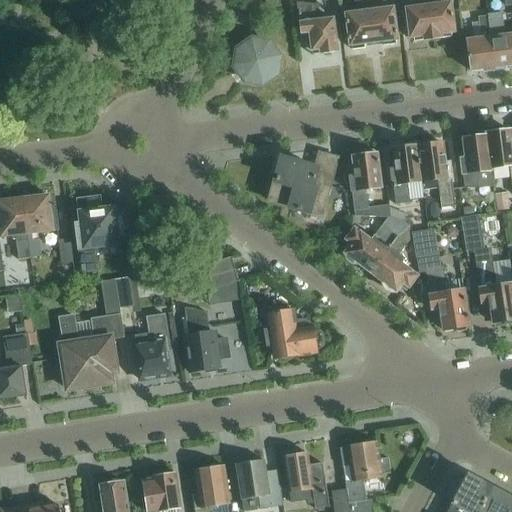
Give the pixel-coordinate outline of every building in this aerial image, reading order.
[(353,0),(355,11),(344,12),(348,47),(398,40),(393,6),(382,7),(380,0),(353,0)] [(432,38),(426,0),(415,0),(416,5),(405,7),(409,38),(413,37),(413,41),(432,38)] [(426,0),(432,38),(451,36),(451,32),(454,32),(450,1),(440,3),(439,0),(426,0)] [(308,33),(311,55),(336,51),(331,18),(315,20),(314,9),(318,8),(318,2),(315,3),(296,2),(300,34),(308,33)] [(487,14),(486,14),(494,67),(511,64),(511,32),(504,33),(502,11),(487,13),(487,14)] [(494,67),(486,14),(478,16),(480,37),(465,39),(470,71),(494,67)] [(233,76),(232,76),(231,77),(237,85),(238,84),(238,83),(244,79),(246,82),(262,85),(275,75),(277,59),(268,46),(252,43),(239,53),(236,69),(238,72),(233,76)] [(486,135),(491,168),(509,166),(511,190),(511,132),(511,130),(486,134),(486,135)] [(492,171),(491,168),(486,135),(463,138),(466,157),(460,158),(464,189),(478,187),(476,173),(492,171)] [(416,141),(422,180),(437,178),(441,208),(455,206),(450,163),(445,163),(443,143),(432,144),(432,139),(416,141)] [(408,182),(422,180),(416,141),(403,143),(403,147),(393,148),(398,169),(392,170),(397,203),(411,201),(408,182)] [(274,195),(272,201),(310,211),(311,208),(323,211),(338,157),(320,153),(316,168),(284,159),(279,175),(272,176),(268,190),(274,195)] [(367,189),(382,187),(377,153),(353,157),(356,176),(351,177),(356,210),(369,208),(367,189)] [(509,211),(507,193),(495,195),(497,212),(509,211)] [(32,200),(22,201),(30,259),(40,258),(38,241),(36,242),(35,233),(57,231),(54,213),(49,214),(47,198),(44,198),(44,194),(31,195),(32,200)] [(30,259),(22,201),(10,203),(10,198),(0,199),(0,237),(16,235),(17,244),(16,244),(18,261),(30,259)] [(92,248),(117,245),(113,210),(100,211),(98,199),(77,201),(80,225),(75,226),(81,274),(95,272),(92,248)] [(480,216),(462,218),(467,253),(485,250),(480,216)] [(345,256),(345,257),(345,258),(345,259),(345,260),(346,261),(346,262),(346,263),(347,263),(348,264),(349,265),(350,265),(351,266),(352,266),(353,266),(354,266),(355,266),(356,266),(357,265),(358,265),(359,265),(359,264),(371,273),(398,237),(411,226),(395,220),(389,229),(383,237),(381,240),(375,236),(371,242),(355,229),(347,240),(353,244),(345,254),(345,255),(345,256)] [(398,237),(371,273),(382,282),(382,284),(382,287),(383,290),(384,292),(386,293),(389,294),(391,294),(394,294),(396,293),(403,284),(409,288),(415,279),(415,275),(402,265),(406,260),(399,255),(407,244),(413,238),(411,226),(398,237)] [(57,242),(60,266),(72,265),(69,241),(57,242)] [(446,293),(442,269),(439,255),(421,258),(419,245),(415,246),(419,274),(425,273),(431,310),(439,309),(443,331),(469,327),(463,290),(446,293)] [(131,278),(132,284),(145,283),(142,259),(129,261),(131,278)] [(206,266),(210,279),(234,271),(231,259),(206,266)] [(511,320),(511,287),(511,284),(496,287),(493,263),(475,266),(481,304),(489,303),(493,323),(511,320)] [(234,271),(210,279),(213,291),(238,283),(234,271)] [(128,279),(114,280),(119,310),(132,308),(128,279)] [(73,317),(59,319),(63,347),(60,347),(66,391),(79,389),(81,392),(96,390),(98,386),(110,384),(109,374),(115,373),(110,340),(123,338),(119,310),(114,280),(101,283),(107,317),(91,320),(91,322),(94,342),(77,344),(74,324),(73,317)] [(8,314),(21,313),(19,297),(5,299),(8,314)] [(218,360),(229,358),(226,341),(215,342),(213,332),(207,333),(204,314),(185,311),(189,337),(184,337),(190,374),(219,370),(218,360)] [(323,344),(323,341),(323,338),(321,335),(319,332),(315,332),(312,332),(312,331),(311,328),(310,325),(308,323),(306,322),(301,322),(295,322),(293,312),(264,316),(266,331),(264,332),(267,347),(274,345),(276,358),(278,358),(282,359),(285,360),(288,360),(293,357),(295,356),(316,353),(315,350),(319,350),(321,349),(322,347),(323,344)] [(166,354),(169,350),(164,315),(146,318),(149,335),(135,337),(137,346),(134,347),(139,381),(143,380),(149,381),(150,381),(153,380),(155,378),(169,376),(166,354)] [(20,367),(31,365),(26,334),(2,338),(7,369),(0,370),(0,400),(25,397),(20,367)] [(362,446),(339,450),(342,468),(345,483),(346,491),(349,511),(372,511),(370,501),(366,501),(362,481),(382,478),(382,475),(383,475),(389,474),(387,459),(383,460),(380,461),(377,444),(374,444),(371,441),(364,442),(362,446)] [(313,500),(315,510),(329,508),(322,464),(309,466),(307,454),(299,455),(297,453),(288,454),(286,458),(284,458),(291,503),(313,500)] [(264,461),(236,465),(237,473),(243,511),(283,506),(277,472),(266,473),(265,469),(264,461)] [(227,511),(226,505),(230,505),(225,467),(221,468),(219,465),(212,466),(210,470),(195,472),(198,496),(192,497),(194,511),(227,511)] [(146,502),(142,505),(142,511),(174,511),(175,510),(178,510),(173,475),(170,476),(167,475),(164,475),(160,475),(155,478),(152,478),(152,481),(143,483),(146,502)] [(480,511),(493,489),(468,476),(448,511),(480,511)] [(126,511),(122,483),(120,484),(117,480),(109,482),(108,486),(99,487),(102,511),(126,511)] [(480,511),(510,511),(511,511),(511,499),(493,489),(480,511)] [(335,511),(349,511),(346,491),(332,493),(335,511)]
